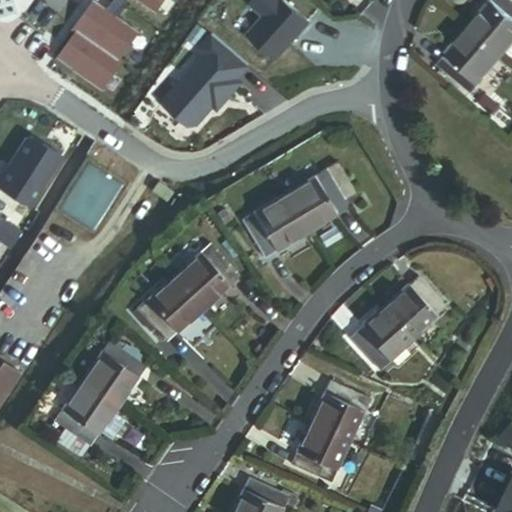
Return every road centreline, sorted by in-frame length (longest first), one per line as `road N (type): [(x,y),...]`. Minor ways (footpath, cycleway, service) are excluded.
road 1 (residential): [(438,222),(365,253),(327,294),(227,439),(169,493),(122,507)]
road 2 (residential): [(391,93),(321,103),(201,172),(168,172),(9,57)]
road 3 (residential): [(421,511),(511,322)]
road 4 (residential): [(438,222),(391,115),(391,93)]
